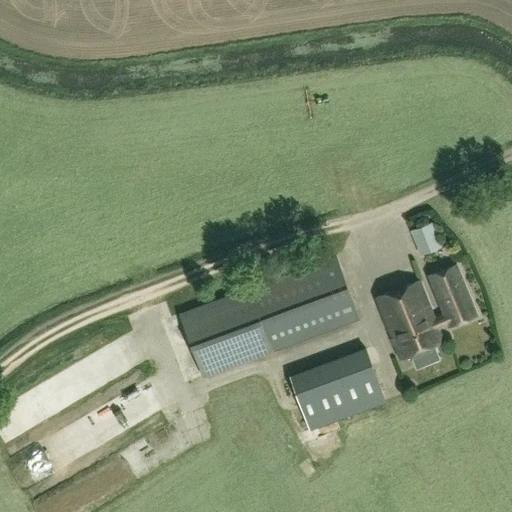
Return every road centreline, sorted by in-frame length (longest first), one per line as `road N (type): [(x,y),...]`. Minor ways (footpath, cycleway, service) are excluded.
road 1 (track): [(0,380),(69,328),(369,220)]
road 2 (unclassified): [(369,220),(511,156)]
